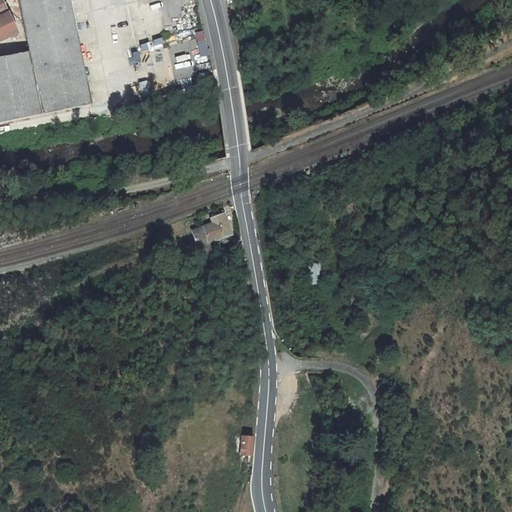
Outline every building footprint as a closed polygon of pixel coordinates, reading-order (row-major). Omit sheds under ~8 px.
[(0,0),(0,40),(12,35),(0,11),(0,0),(13,0),(26,57),(0,62),(0,127),(88,107),(64,0),(0,0)] [(139,83),(143,96),(151,94),(148,81),(139,83)] [(223,215),(221,216),(217,217),(211,220),(212,224),(192,232),(198,246),(231,235),(223,215)] [(215,260),(223,257),(221,253),(219,245),(204,250),(207,257),(211,256),(212,260),(215,260)] [(236,248),(221,253),(223,257),(237,252),(236,248)] [(322,267),(309,268),(311,284),(324,283),(322,267)] [(368,308),(371,309),(377,288),(374,287),(368,308)] [(360,298),(364,298),(365,292),(351,290),(347,329),(356,330),(360,298)] [(240,454),(252,455),(253,439),(242,438),(240,454)]
